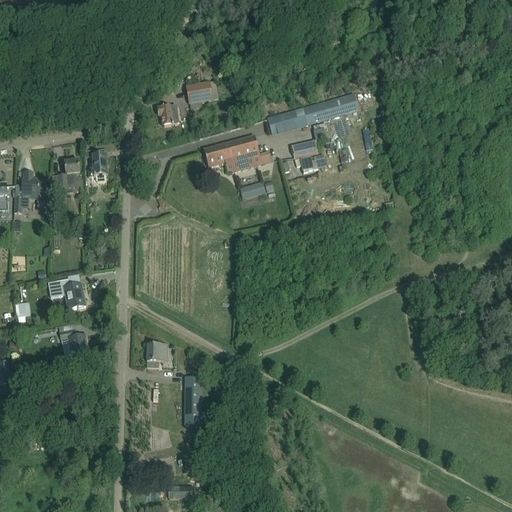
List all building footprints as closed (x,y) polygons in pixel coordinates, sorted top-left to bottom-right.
[(202,109),(201,104),(212,102),(209,85),(186,89),(190,111),(202,109)] [(271,136),(358,112),(354,96),(267,120),(271,136)] [(176,108),(168,109),(158,110),(159,118),(161,118),(163,128),(179,125),(176,108)] [(330,132),(339,130),(338,122),(329,123),(330,132)] [(324,131),(313,133),(315,143),(326,141),(324,131)] [(268,154),(259,156),(254,138),(204,152),(209,170),(225,165),(228,175),(270,163),(268,154)] [(315,144),(292,149),(294,162),(318,157),(315,144)] [(89,153),(84,153),(85,160),(91,160),(91,162),(92,171),(89,172),(90,179),(96,178),(96,182),(98,184),(105,184),(106,182),(106,178),(107,178),(106,158),(105,158),(105,152),(89,153)] [(78,162),(64,164),(65,174),(66,177),(67,188),(75,187),(76,192),(82,191),(81,187),(79,172),(78,162)] [(16,188),(14,215),(22,215),(22,211),(29,211),(29,201),(47,201),(47,192),(48,182),(33,181),(33,174),(24,174),(24,181),(22,181),(22,188),(16,188)] [(66,177),(58,178),(60,196),(68,195),(67,188),(66,177)] [(262,184),(240,190),(241,193),(243,200),(243,201),(265,195),(265,193),(263,187),(262,184)] [(150,210),(157,205),(153,199),(146,204),(150,210)] [(307,230),(317,228),(315,221),(305,223),(307,230)] [(65,298),(67,312),(85,308),(81,286),(69,288),(68,282),(48,287),(51,300),(65,298)] [(15,306),(16,319),(25,318),(24,305),(15,306)] [(65,334),(59,335),(61,343),(67,341),(72,365),(73,372),(84,370),(83,363),(90,362),(85,337),(76,339),(75,332),(65,334)] [(19,345),(10,344),(9,355),(18,356),(19,345)] [(167,348),(157,348),(147,347),(147,370),(157,370),(157,364),(167,364),(167,348)] [(8,364),(0,364),(0,385),(9,385),(8,364)] [(220,370),(209,364),(207,369),(217,375),(220,370)] [(202,379),(185,379),(184,428),(201,428),(202,428),(202,412),(202,401),(207,400),(208,400),(208,388),(202,388),(202,379)] [(15,435),(25,435),(25,427),(15,427),(15,435)] [(194,489),(171,489),(172,501),(194,501),(194,489)]
